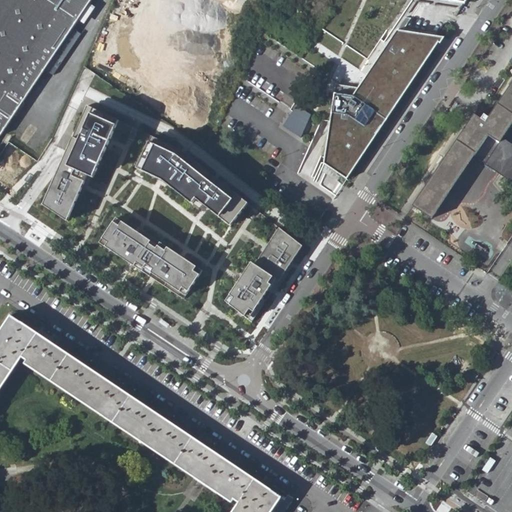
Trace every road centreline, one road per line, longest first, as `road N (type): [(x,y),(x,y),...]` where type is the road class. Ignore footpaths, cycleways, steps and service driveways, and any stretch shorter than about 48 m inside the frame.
road 1 (residential): [(0,230),(205,367),(244,381)]
road 2 (residential): [(354,217),(499,0)]
road 3 (residential): [(244,381),(274,412),(418,511)]
road 4 (residential): [(244,381),(354,217)]
road 5 (residential): [(354,217),(511,323)]
